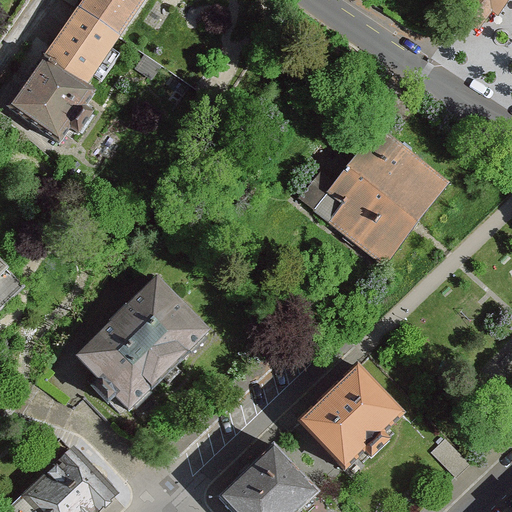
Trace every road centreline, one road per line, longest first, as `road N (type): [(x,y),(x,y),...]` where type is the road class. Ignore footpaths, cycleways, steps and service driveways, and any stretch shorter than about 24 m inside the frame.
road 1 (unclassified): [(511,122),(323,0)]
road 2 (unclassified): [(174,502),(334,349)]
road 3 (residential): [(174,502),(92,436),(63,428)]
